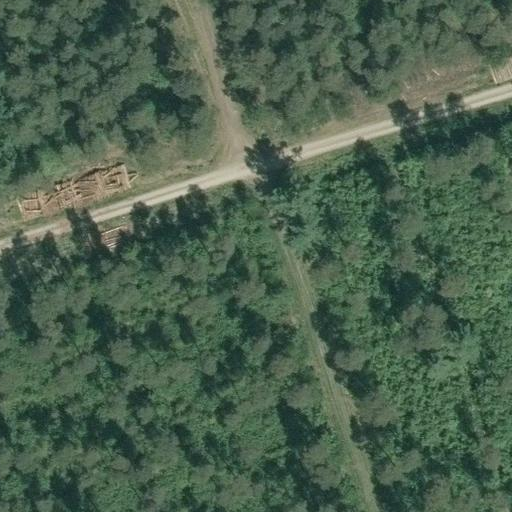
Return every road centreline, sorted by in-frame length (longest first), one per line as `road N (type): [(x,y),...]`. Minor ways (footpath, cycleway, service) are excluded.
road 1 (track): [(211,0),(385,511)]
road 2 (track): [(511,77),(0,248)]
